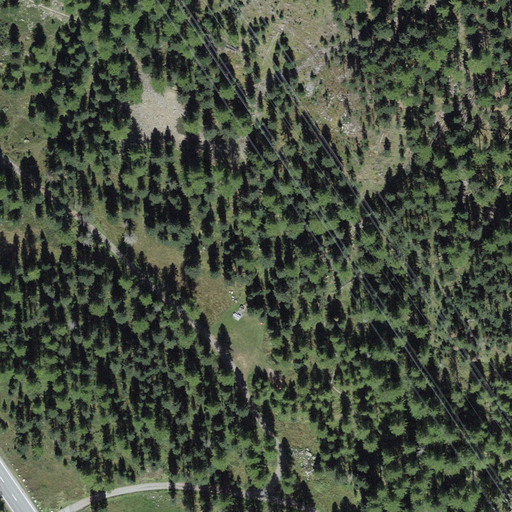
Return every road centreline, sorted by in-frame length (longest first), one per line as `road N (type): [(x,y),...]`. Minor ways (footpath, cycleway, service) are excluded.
road 1 (track): [(263,496),(283,465),(282,450),(231,361),(80,217),(0,156)]
road 2 (track): [(263,496),(153,485),(68,511)]
